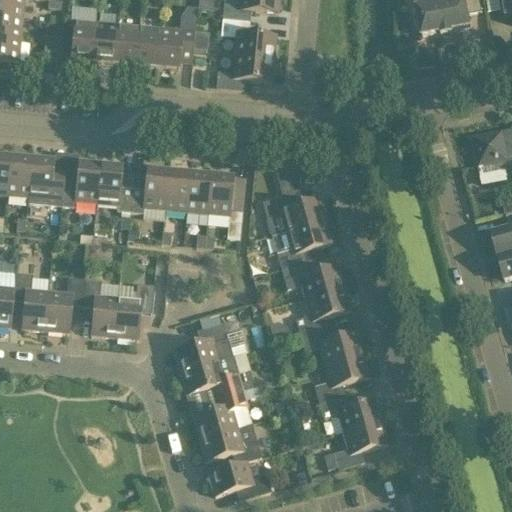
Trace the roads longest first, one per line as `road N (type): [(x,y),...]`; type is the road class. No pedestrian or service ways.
road 1 (residential): [(429,504),(327,126)]
road 2 (residential): [(424,104),(511,415)]
road 3 (residential): [(0,130),(114,141),(160,111),(299,124)]
road 4 (residential): [(187,511),(149,391),(135,376),(0,363)]
road 5 (residential): [(299,124),(307,0)]
